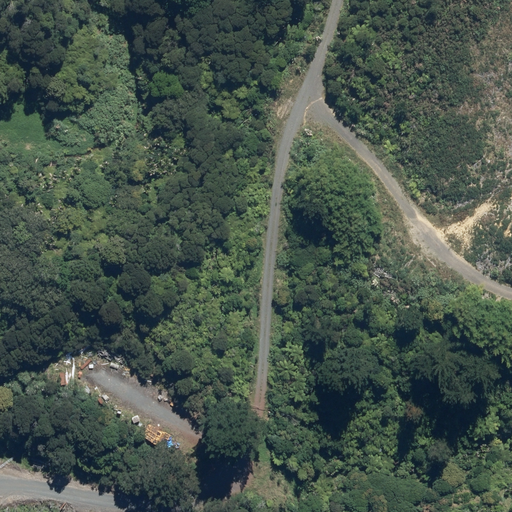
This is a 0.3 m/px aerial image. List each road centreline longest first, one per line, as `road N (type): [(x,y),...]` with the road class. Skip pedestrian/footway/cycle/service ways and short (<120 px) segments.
road 1 (track): [(336,0),(285,153),(257,411)]
road 2 (track): [(307,86),(392,199),(511,282)]
